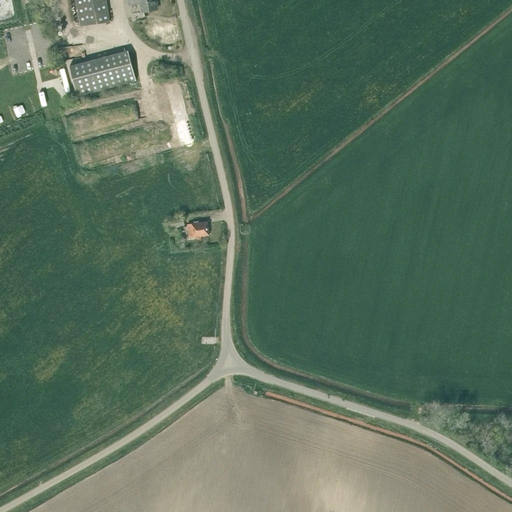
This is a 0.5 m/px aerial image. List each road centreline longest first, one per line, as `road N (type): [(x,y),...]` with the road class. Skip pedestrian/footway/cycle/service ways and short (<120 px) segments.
road 1 (unclassified): [(229,364),(230,237),(182,0)]
road 2 (unclassified): [(511,483),(443,440),(229,364)]
road 3 (unclassified): [(1,511),(143,430),(229,364)]
